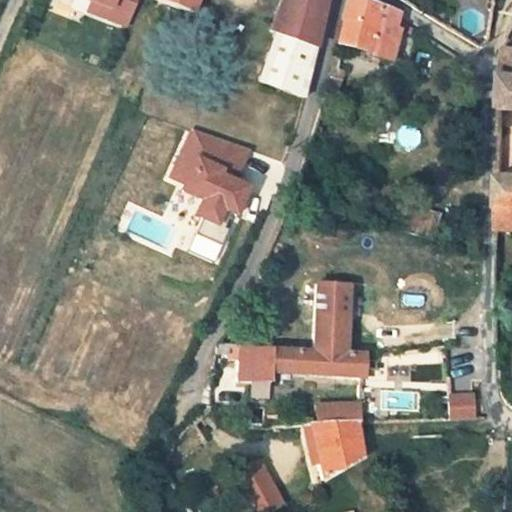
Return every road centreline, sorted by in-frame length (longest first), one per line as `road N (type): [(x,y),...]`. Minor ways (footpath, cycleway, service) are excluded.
road 1 (residential): [(511,418),(495,418),(485,62),(382,0)]
road 2 (residential): [(337,0),(312,105),(251,272),(182,396)]
